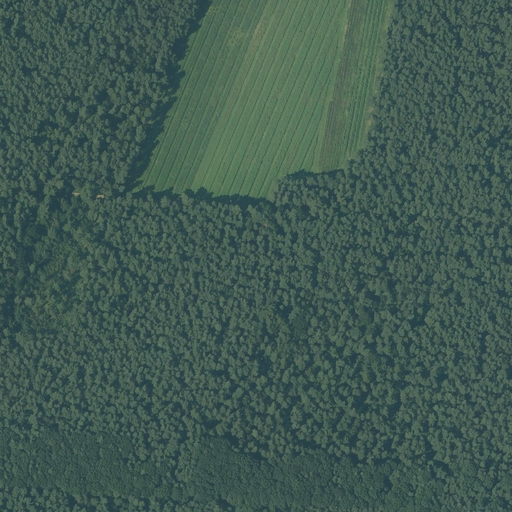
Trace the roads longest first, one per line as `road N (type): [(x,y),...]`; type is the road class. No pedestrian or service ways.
road 1 (residential): [(131,0),(41,191),(0,194)]
road 2 (track): [(41,191),(0,341)]
